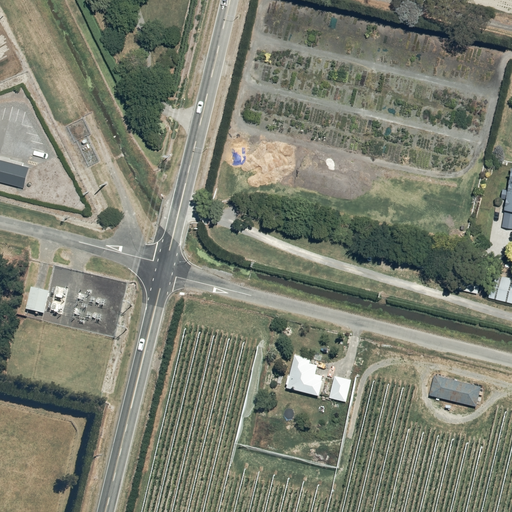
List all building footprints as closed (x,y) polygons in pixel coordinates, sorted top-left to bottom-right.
[(511,167),(510,184),(503,183),(502,194),(508,195),(505,210),(511,210),(511,167)] [(511,276),(499,274),(493,297),(511,302),(511,276)] [(49,291),(32,287),(27,310),(43,314),(49,291)] [(300,356),(286,352),(278,385),(310,393),(314,378),(311,377),(313,370),(304,367),(305,362),(299,361),(300,356)] [(472,384),(425,371),(420,391),(467,403),(472,384)] [(342,376),(326,372),(321,393),(337,396),(342,376)]
